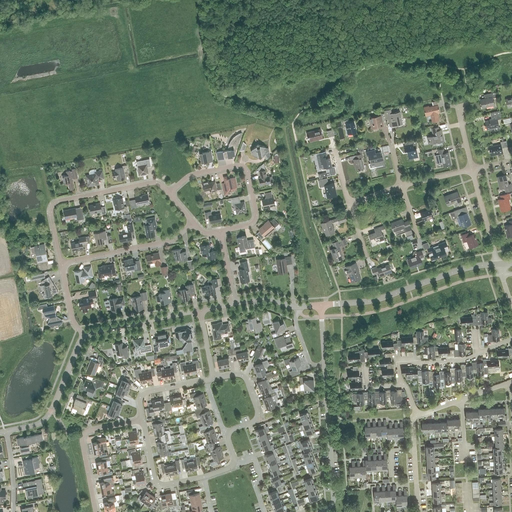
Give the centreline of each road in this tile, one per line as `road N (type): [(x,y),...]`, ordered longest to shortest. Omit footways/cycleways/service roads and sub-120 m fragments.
road 1 (unclassified): [(321,305),(369,301),(498,263)]
road 2 (residential): [(168,193),(153,182),(55,204),(62,262)]
road 3 (residential): [(220,231),(255,219),(243,167),(188,176),(168,193)]
road 4 (unclassified): [(318,511),(333,495),(324,365)]
road 5 (residential): [(95,511),(81,436),(142,419)]
road 6 (residential): [(62,262),(171,240),(191,221)]
road 7 (unclassified): [(84,335),(46,417),(5,431)]
